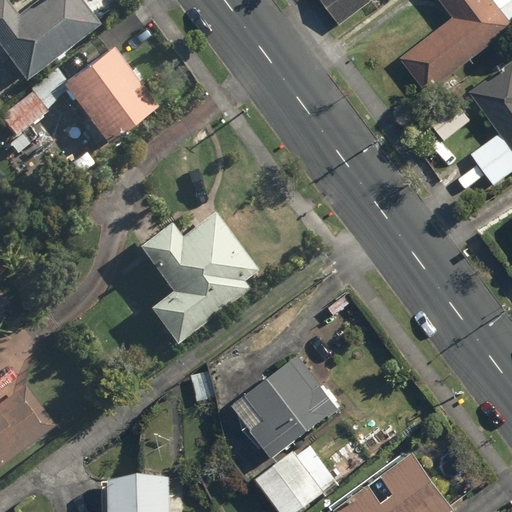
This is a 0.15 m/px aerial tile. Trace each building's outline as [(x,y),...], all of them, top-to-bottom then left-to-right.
[(0,0),(0,56),(19,82),(97,26),(78,0),(34,0),(12,17),(0,0)] [(371,3),(369,0),(317,0),(338,27),(371,3)] [(511,0),(435,0),(451,20),(400,61),(427,95),(511,28),(511,26),(500,11),(511,1),(511,0)] [(54,68),(0,107),(0,122),(12,137),(45,112),(43,111),(60,94),(66,103),(70,100),(102,144),(153,107),(110,48),(64,82),(54,68)] [(511,63),(470,93),(499,134),(470,154),(493,187),(511,173),(511,63)] [(458,107),(434,128),(445,142),(470,121),(458,107)] [(254,272),(211,213),(175,239),(165,225),(132,248),(165,294),(143,310),(169,346),(246,291),(239,282),(254,272)] [(338,408),(298,357),(231,410),(271,460),(338,408)] [(0,464),(52,427),(22,386),(0,401),(0,464)] [(306,443),(257,479),(280,511),(297,511),(336,484),(306,443)] [(412,452),(332,511),(451,511),(455,510),(412,452)] [(106,482),(105,511),(169,511),(169,479),(136,474),(106,482)]
